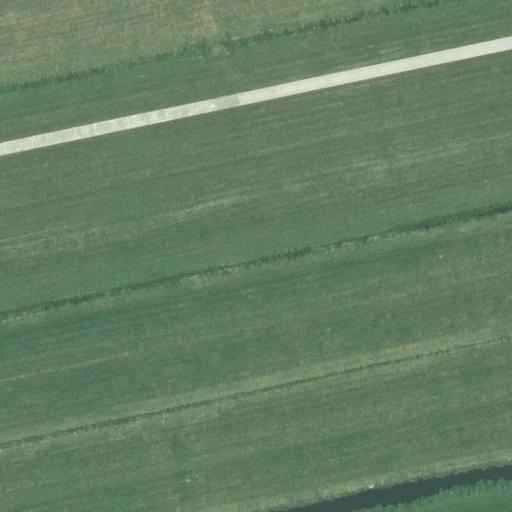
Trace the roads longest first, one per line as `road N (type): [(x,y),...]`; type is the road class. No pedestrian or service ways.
road 1 (track): [(0,151),(511,42)]
road 2 (track): [(199,0),(222,59),(269,94)]
